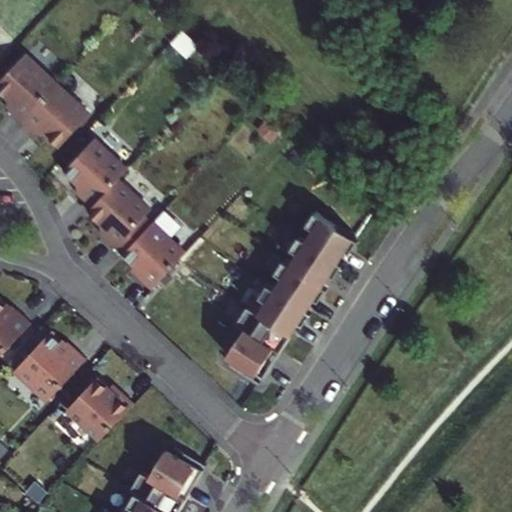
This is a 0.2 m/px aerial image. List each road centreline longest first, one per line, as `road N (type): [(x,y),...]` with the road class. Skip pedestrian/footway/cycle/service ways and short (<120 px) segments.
road 1 (residential): [(511,110),(385,279),(268,459)]
road 2 (residential): [(268,459),(64,270)]
road 3 (residential): [(64,270),(31,194),(0,155)]
